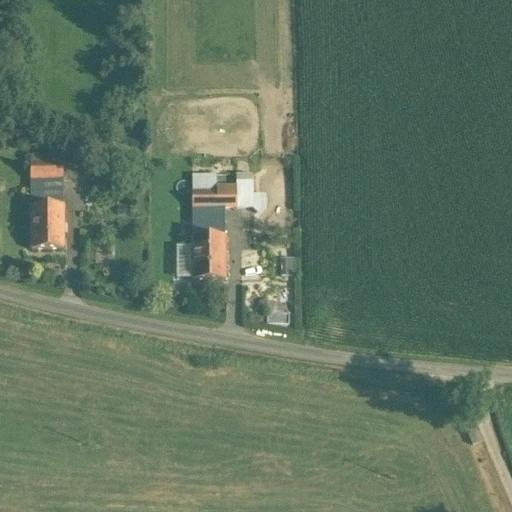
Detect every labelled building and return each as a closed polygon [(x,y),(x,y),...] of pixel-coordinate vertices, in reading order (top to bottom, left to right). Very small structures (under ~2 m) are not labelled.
[(63,165),(63,181),(77,181),(76,157),(63,157),(63,165)] [(30,182),(31,207),(63,207),(63,181),(63,165),(57,164),(30,165),(30,182)] [(216,177),(191,177),(192,194),(216,194),(216,188),(216,177)] [(192,211),(192,238),(224,239),(224,211),(224,189),(216,188),(216,194),(192,194),(191,210),(192,211)] [(224,189),(224,211),(236,210),(236,193),(236,189),(224,189)] [(236,193),(236,210),(249,210),(249,192),(236,193)] [(266,196),(249,196),(249,210),(266,210),(266,196)] [(63,207),(31,207),(30,207),(31,252),(63,252),(63,207)] [(224,239),(192,238),(192,248),(192,279),(192,283),(225,283),(224,239)] [(192,248),(177,248),(178,280),(192,279),(192,248)] [(293,261),(280,262),(281,278),(294,278),(293,261)]
